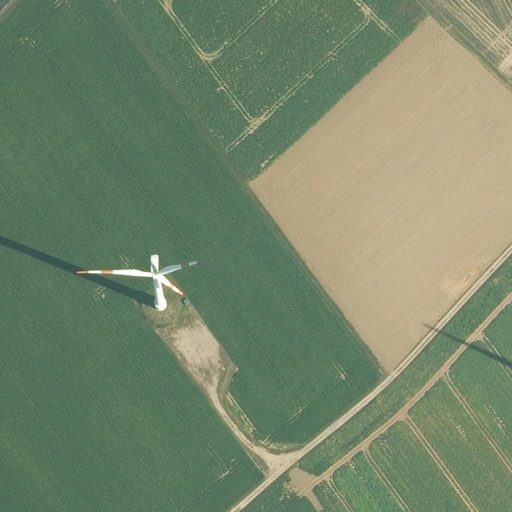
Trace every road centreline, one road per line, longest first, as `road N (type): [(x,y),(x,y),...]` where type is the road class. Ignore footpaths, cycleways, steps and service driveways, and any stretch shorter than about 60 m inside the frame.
road 1 (track): [(387,382),(105,0)]
road 2 (track): [(421,0),(511,88)]
